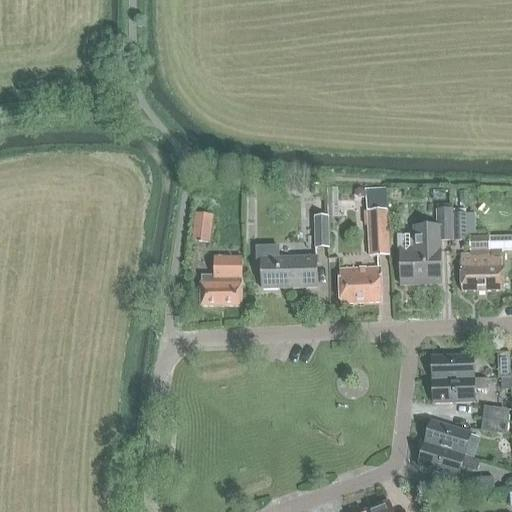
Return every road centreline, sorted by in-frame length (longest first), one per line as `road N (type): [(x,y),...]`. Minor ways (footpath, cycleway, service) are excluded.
road 1 (residential): [(411,329),(395,465),(281,511)]
road 2 (residential): [(174,342),(167,323),(185,172),(147,112)]
road 3 (residential): [(411,329),(174,342)]
road 4 (residential): [(174,342),(157,391),(149,511)]
